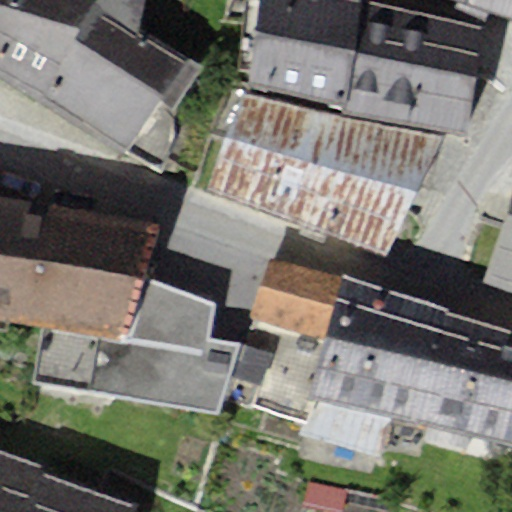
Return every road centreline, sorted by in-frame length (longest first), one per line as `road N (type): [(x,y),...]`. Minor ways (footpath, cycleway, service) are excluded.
road 1 (tertiary): [(0,135),(426,293)]
road 2 (residential): [(426,293),(473,175),(511,119)]
